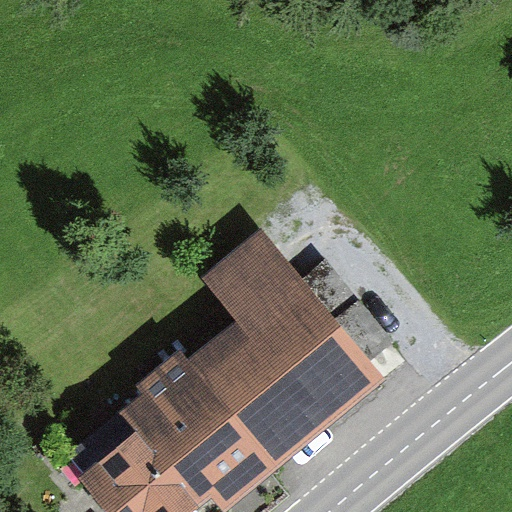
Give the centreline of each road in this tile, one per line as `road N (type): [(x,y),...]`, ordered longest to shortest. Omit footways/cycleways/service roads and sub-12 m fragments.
road 1 (tertiary): [(334,511),(511,365)]
road 2 (unknown): [(450,414),(327,221)]
